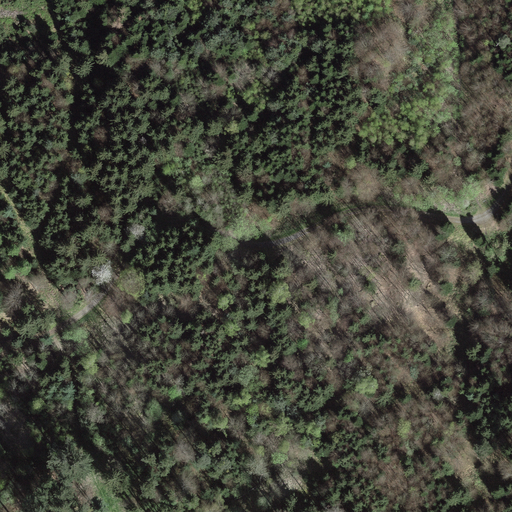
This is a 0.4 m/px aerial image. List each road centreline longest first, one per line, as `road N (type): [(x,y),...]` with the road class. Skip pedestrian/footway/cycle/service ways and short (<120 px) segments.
road 1 (track): [(511,179),(500,203),(472,223),(359,206),(276,243),(243,243),(192,219),(161,224),(60,325),(0,337)]
road 2 (track): [(502,511),(465,355),(472,223),(453,0)]
